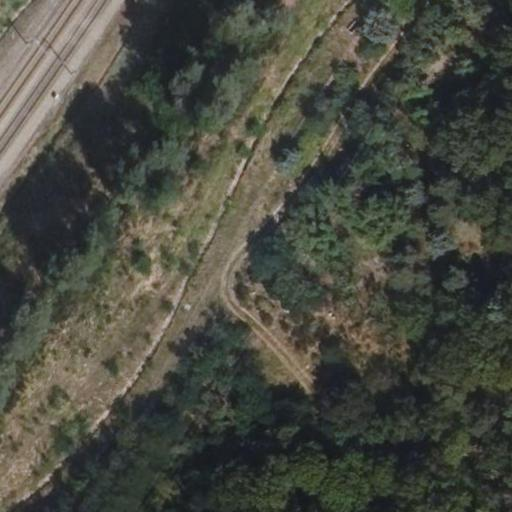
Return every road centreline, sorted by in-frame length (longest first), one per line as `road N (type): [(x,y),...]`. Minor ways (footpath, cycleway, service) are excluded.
road 1 (track): [(430,0),(229,272),(232,307),(330,431),(351,511)]
road 2 (track): [(0,324),(212,0)]
road 3 (track): [(511,151),(451,0)]
